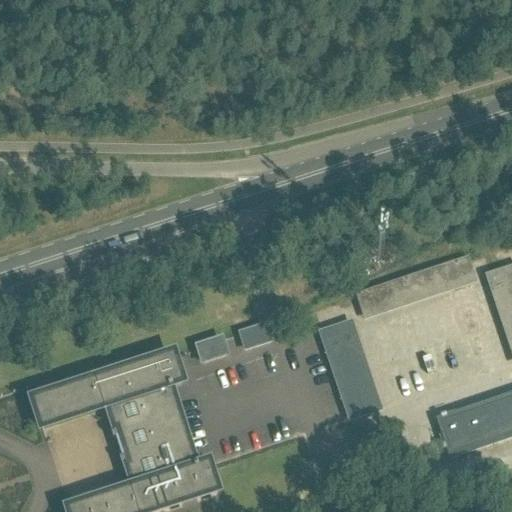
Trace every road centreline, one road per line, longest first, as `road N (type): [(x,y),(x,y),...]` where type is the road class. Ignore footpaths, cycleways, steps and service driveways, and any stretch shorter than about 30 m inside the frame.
road 1 (primary): [(0,276),(321,169)]
road 2 (primary): [(321,169),(0,168)]
road 3 (primary): [(321,169),(511,107)]
